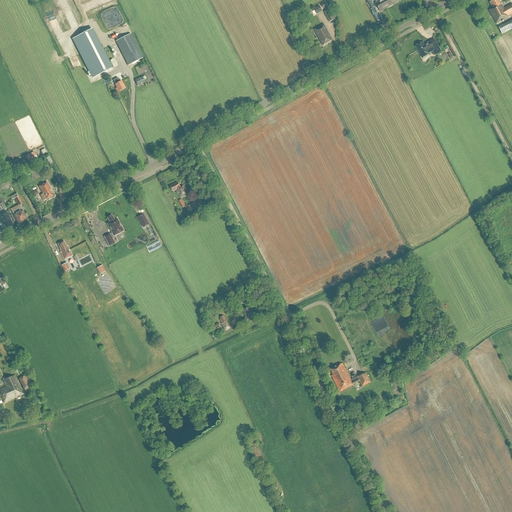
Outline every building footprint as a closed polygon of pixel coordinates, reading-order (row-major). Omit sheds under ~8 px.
[(375,0),(377,4),(376,4),(380,12),(386,8),(381,0),(375,0)] [(381,0),(386,8),(392,5),(389,0),(381,0)] [(498,0),(495,0),(490,3),(493,9),(489,11),(496,23),(508,17),(508,16),(511,13),(511,4),(504,8),(503,6),(502,6),(501,4),(498,0)] [(377,13),(374,7),(371,1),(367,2),(374,14),(377,13)] [(46,4),(41,6),(46,15),(50,13),(46,4)] [(314,9),(317,15),(322,12),(319,6),(314,9)] [(324,13),(330,22),(335,19),(330,10),(324,13)] [(323,46),(333,41),(324,25),(315,30),(323,46)] [(110,71),(111,70),(92,32),(84,35),(83,33),(81,33),(83,36),(74,41),(93,79),(110,71)] [(143,58),(131,34),(116,42),(128,66),(143,58)] [(441,52),(434,40),(428,43),(429,44),(425,46),(423,43),(416,47),(422,58),(429,54),(429,53),(433,51),(435,55),(441,52)] [(61,48),(63,53),(73,49),(71,44),(61,48)] [(142,77),(135,80),(137,86),(145,83),(142,77)] [(117,93),(125,88),(121,81),(120,82),(118,78),(113,81),(115,85),(117,88),(115,89),(117,93)] [(26,158),(29,165),(38,160),(37,157),(34,153),(26,158)] [(17,164),(20,169),(28,165),(25,160),(17,164)] [(58,173),(53,175),(57,185),(61,183),(60,179),(61,178),(58,173)] [(51,190),(48,185),(47,183),(39,187),(43,194),(41,195),(44,201),(46,199),(46,200),(53,196),(50,191),(51,190)] [(178,183),(170,187),(173,192),(175,190),(180,198),(188,193),(183,185),(180,187),(178,183)] [(15,198),(19,205),(19,206),(22,204),(16,194),(11,197),(13,200),(15,198)] [(186,208),(189,213),(198,208),(194,202),(186,208)] [(19,205),(10,210),(18,224),(27,219),(19,206),(19,205)] [(6,211),(0,214),(0,219),(3,225),(5,224),(8,229),(14,226),(9,219),(10,218),(6,211)] [(144,214),(138,217),(141,224),(144,223),(146,227),(150,225),(144,214)] [(104,237),(109,247),(115,244),(111,236),(113,235),(114,236),(123,231),(117,219),(114,221),(112,216),(107,218),(110,223),(107,224),(112,233),(110,235),(109,234),(104,237)] [(66,247),(64,242),(58,244),(61,252),(60,253),(64,260),(72,256),(67,246),(66,247)] [(116,243),(106,249),(108,252),(117,246),(116,243)] [(61,266),(64,272),(68,270),(68,271),(69,271),(69,270),(66,263),(61,266)] [(97,268),(100,275),(105,272),(102,265),(97,268)] [(250,320),(250,319),(255,317),(252,311),(251,307),(243,311),(246,317),(245,318),(244,319),(244,320),(244,321),(244,322),(245,323),(246,323),(246,324),(247,324),(248,323),(249,323),(249,322),(250,322),(250,321),(250,320)] [(221,319),(220,319),(225,331),(231,328),(229,323),(228,324),(224,316),(220,318),(221,319)] [(351,381),(343,364),(331,370),(333,375),(332,376),(340,392),(354,385),(360,382),(362,387),(371,382),(366,373),(351,381)] [(0,394),(4,403),(24,394),(14,376),(3,381),(6,387),(0,389),(1,394),(0,394)] [(19,379),(26,392),(32,388),(25,376),(19,379)]
